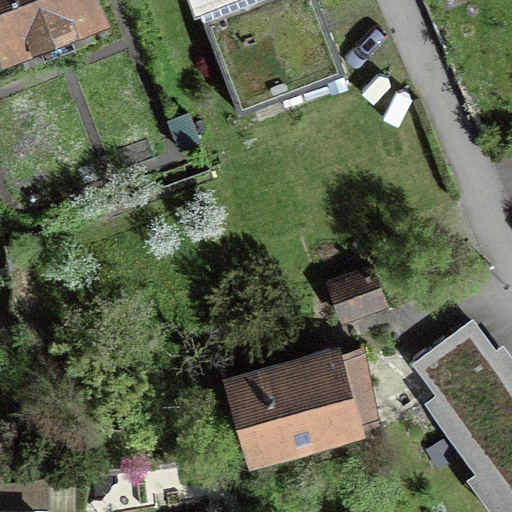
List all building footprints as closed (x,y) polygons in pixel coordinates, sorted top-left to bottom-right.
[(105,0),(0,0),(0,46),(3,53),(20,46),(24,55),(93,27),(89,19),(110,10),(105,0)] [(194,0),(195,3),(198,2),(239,112),(349,71),(322,0),(194,0)] [(201,140),(187,107),(166,116),(180,148),(201,140)] [(373,257),(325,275),(342,321),(391,302),(373,257)] [(496,344),(473,312),(411,358),(434,389),(424,397),(474,464),(466,470),(497,511),(506,511),(511,508),(511,350),(503,339),(496,344)] [(292,348),(223,365),(248,456),(367,425),(366,421),(382,416),(361,339),(342,344),(339,335),(292,348)]
